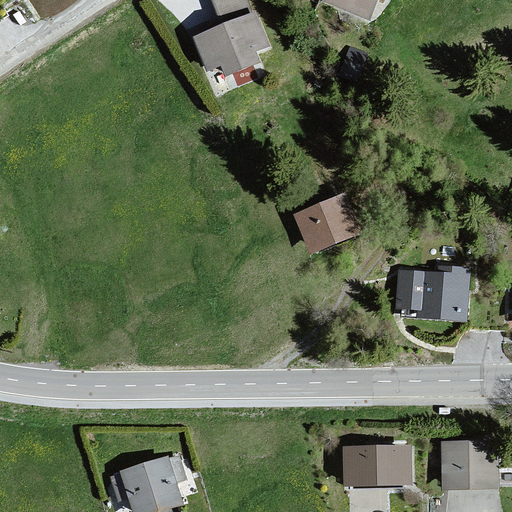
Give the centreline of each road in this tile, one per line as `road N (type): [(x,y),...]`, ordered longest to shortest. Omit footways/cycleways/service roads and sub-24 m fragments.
road 1 (tertiary): [(511,382),(88,389),(0,374)]
road 2 (residential): [(0,72),(109,0)]
